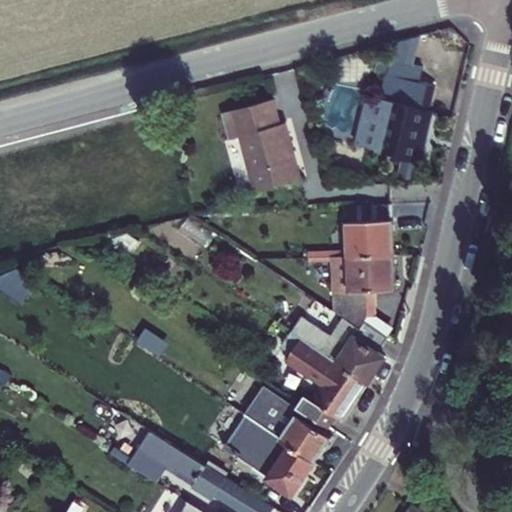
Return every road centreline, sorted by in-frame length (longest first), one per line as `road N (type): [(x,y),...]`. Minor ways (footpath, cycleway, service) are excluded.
road 1 (tertiary): [(510,0),(426,353),(337,511)]
road 2 (residential): [(159,79),(462,0)]
road 3 (unclassified): [(0,121),(159,79)]
